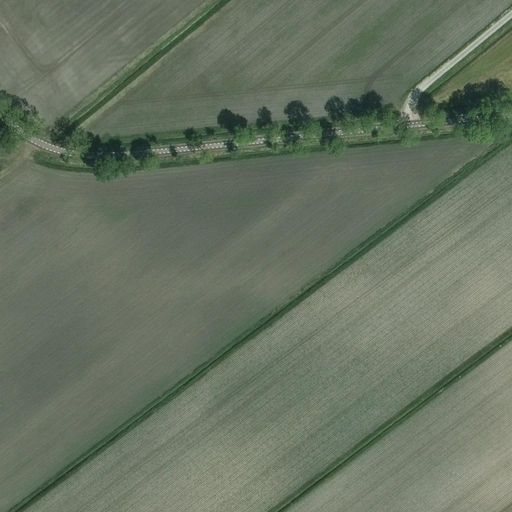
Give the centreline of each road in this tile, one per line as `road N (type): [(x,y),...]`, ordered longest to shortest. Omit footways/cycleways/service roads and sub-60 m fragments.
road 1 (tertiary): [(407,126),(104,156),(42,146),(0,115)]
road 2 (unclassified): [(407,126),(419,90),(511,13)]
